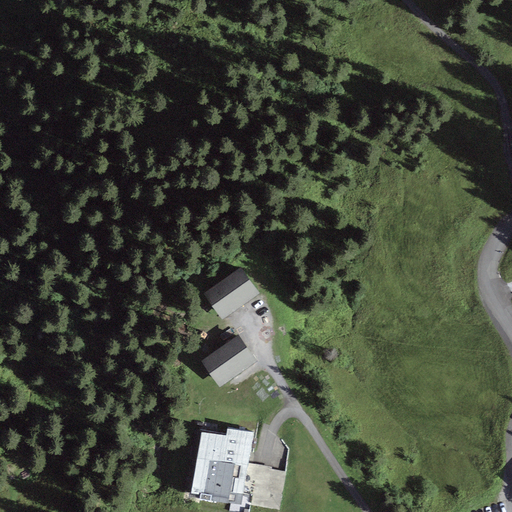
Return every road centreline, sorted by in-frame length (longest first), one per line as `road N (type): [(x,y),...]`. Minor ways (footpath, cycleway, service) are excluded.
road 1 (track): [(240,318),(366,511)]
road 2 (unclassified): [(511,164),(494,82),(405,0)]
